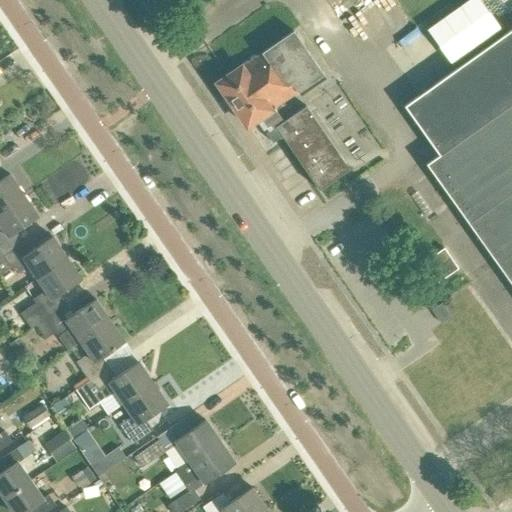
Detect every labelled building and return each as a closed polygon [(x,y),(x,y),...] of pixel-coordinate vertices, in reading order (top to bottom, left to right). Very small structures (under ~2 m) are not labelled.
[(180,0),(187,12),(209,0),(180,0)] [(479,0),(468,0),(427,30),(451,63),(500,28),(479,0)] [(511,27),(402,106),(436,155),(424,164),(466,224),(510,285),(511,288),(511,27)] [(246,128),(265,115),(317,191),(347,171),(304,107),(290,117),(281,104),(295,94),(296,95),(322,77),(292,33),(260,54),(260,55),(217,85),(246,128)] [(0,210),(22,195),(8,174),(0,179),(0,210)] [(0,257),(21,243),(15,233),(37,217),(22,195),(0,210),(0,228),(0,229),(0,257)] [(26,267),(35,279),(66,258),(51,236),(28,252),(21,243),(0,257),(0,274),(9,268),(14,275),(26,267)] [(444,248),(423,262),(437,283),(458,269),(444,248)] [(35,326),(64,305),(58,295),(81,279),(66,258),(35,279),(44,291),(32,300),(34,304),(20,314),(30,329),(35,326)] [(71,315),(64,305),(35,326),(44,340),(55,333),(58,337),(67,351),(79,342),(78,342),(109,321),(94,299),(71,315)] [(430,311),(439,325),(449,318),(439,305),(430,311)] [(88,381),(107,367),(100,357),(124,341),(109,321),(78,342),(79,342),(87,354),(75,362),(88,381)] [(8,346),(16,357),(24,352),(17,341),(8,346)] [(38,366),(31,356),(22,362),(29,372),(38,366)] [(113,392),(121,404),(152,383),(137,361),(114,377),(107,367),(88,381),(75,390),(88,409),(113,392)] [(118,424),(131,443),(150,429),(144,420),(166,404),(152,383),(121,404),(129,416),(118,424)] [(89,429),(82,418),(67,428),(74,438),(89,429)] [(205,420),(174,441),(188,462),(189,462),(220,441),(205,420)] [(0,450),(13,442),(6,431),(0,435),(0,450)] [(74,448),(63,433),(49,442),(60,458),(74,448)] [(158,440),(134,457),(142,469),(166,451),(158,440)] [(188,491),(168,505),(172,511),(180,511),(200,499),(194,490),(203,483),(204,483),(234,462),(220,441),(189,462),(188,462),(175,471),(184,484),(188,491)] [(126,458),(118,446),(92,465),(99,476),(126,458)] [(0,491),(6,499),(32,481),(19,463),(25,459),(18,449),(0,461),(0,491)] [(154,482),(163,497),(178,488),(168,473),(154,482)] [(47,511),(57,506),(50,495),(44,499),(32,481),(6,499),(14,511),(47,511)] [(262,511),(267,509),(253,489),(230,505),(223,495),(203,508),(205,511),(262,511)]
